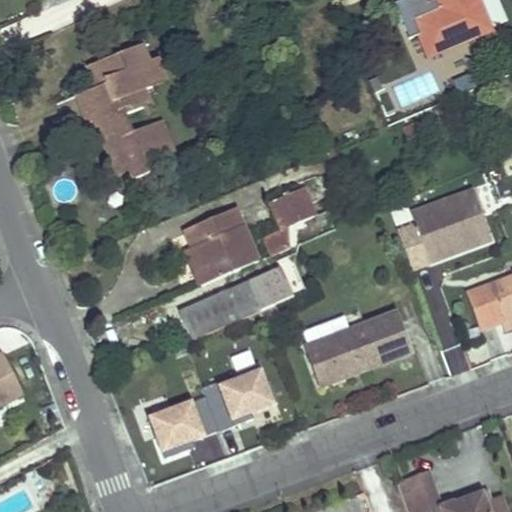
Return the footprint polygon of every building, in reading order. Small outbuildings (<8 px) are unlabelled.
[(427,0),(396,0),(405,18),(430,7),(427,0)] [(475,0),(433,0),(436,8),(411,19),(425,55),(488,30),(475,0)] [(139,46),(134,48),(140,63),(145,61),(139,46)] [(134,48),(86,67),(93,87),(74,95),(85,123),(91,121),(95,132),(102,128),(107,142),(100,145),(108,166),(121,161),(125,170),(129,179),(147,173),(143,164),(140,157),(161,148),(153,123),(130,131),(124,115),(142,107),(135,92),(142,90),(150,86),(148,81),(162,76),(155,58),(145,61),(140,63),(134,48)] [(162,76),(148,81),(150,86),(164,81),(162,76)] [(142,90),(135,92),(142,107),(147,105),(142,90)] [(158,121),(153,123),(161,148),(140,157),(143,164),(171,152),(158,121)] [(416,121),(401,127),(406,138),(414,135),(413,131),(420,128),(416,121)] [(102,128),(95,132),(100,145),(107,142),(102,128)] [(121,161),(108,166),(112,175),(125,170),(121,161)] [(287,249),(283,229),(312,216),(301,190),(269,203),(281,230),(261,238),(269,256),(287,249)] [(415,225),(397,231),(404,250),(410,269),(429,262),(427,256),(437,252),(439,258),(490,239),(472,190),(410,213),(415,225)] [(233,211),(183,232),(190,249),(198,267),(190,269),(197,287),(255,262),(233,211)] [(190,249),(183,252),(190,269),(198,267),(190,249)] [(437,252),(427,256),(429,262),(439,258),(437,252)] [(294,264),(179,313),(191,341),(258,313),(276,305),(306,292),(294,264)] [(511,277),(488,286),(500,320),(511,315),(511,277)] [(500,320),(488,286),(466,294),(478,328),(500,320)] [(276,305),(258,313),(261,322),(263,321),(279,314),(276,305)] [(392,314),(306,345),(321,385),(407,355),(392,314)] [(511,315),(500,320),(504,329),(511,326),(511,315)] [(248,350),(228,358),(233,373),(254,365),(248,350)] [(0,407),(25,395),(5,354),(0,356),(0,407)] [(172,399),(199,391),(189,357),(161,365),(172,399)] [(203,397),(147,418),(162,458),(187,449),(185,442),(190,440),(216,431),(216,432),(251,419),(249,413),(275,404),(260,363),(254,365),(233,373),(234,375),(200,388),(203,397)] [(503,511),(499,499),(487,504),(484,494),(463,502),(465,507),(456,510),(455,508),(452,506),(449,504),(439,508),(426,474),(396,485),(405,511),(503,511)] [(368,511),(362,494),(310,511),(368,511)]
